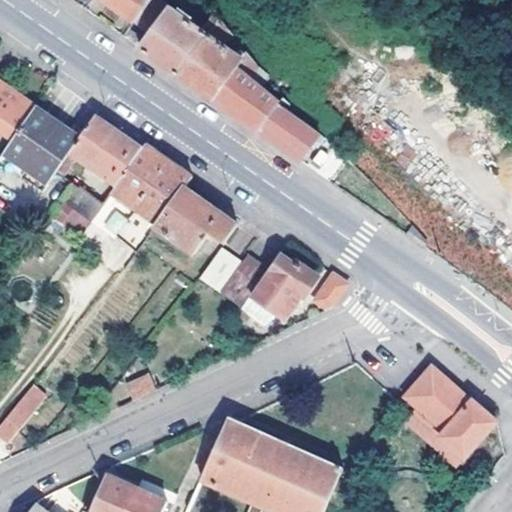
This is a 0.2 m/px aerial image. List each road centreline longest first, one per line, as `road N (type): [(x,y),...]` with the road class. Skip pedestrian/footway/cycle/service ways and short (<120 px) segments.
road 1 (secondary): [(415,283),(343,243),(0,2)]
road 2 (residential): [(0,491),(387,310),(415,283)]
road 3 (secondary): [(511,357),(415,283)]
